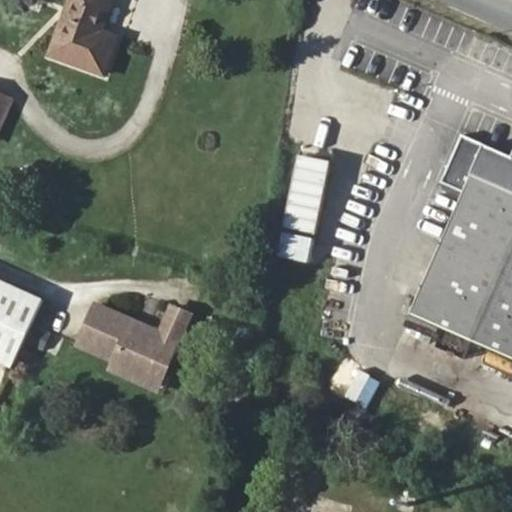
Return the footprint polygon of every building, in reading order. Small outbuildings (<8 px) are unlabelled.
[(68,0),(50,50),(104,71),(118,33),(101,27),(110,0),(68,0)] [(0,124),(12,96),(1,92),(0,93),(0,124)] [(446,129),(434,156),(445,161),(457,134),(446,129)] [(464,187),(411,312),(511,355),(511,152),(462,131),(441,177),(464,187)] [(298,163),(290,216),(314,220),(323,167),(298,163)] [(46,295),(0,274),(0,356),(16,363),(46,295)] [(285,317),(292,295),(272,289),(266,311),(285,317)] [(142,317),(100,298),(82,339),(118,355),(114,363),(149,379),(166,341),(177,346),(194,310),(176,302),(164,327),(151,322),(149,326),(139,321),(142,317)] [(33,326),(26,345),(44,351),(51,332),(33,326)]
